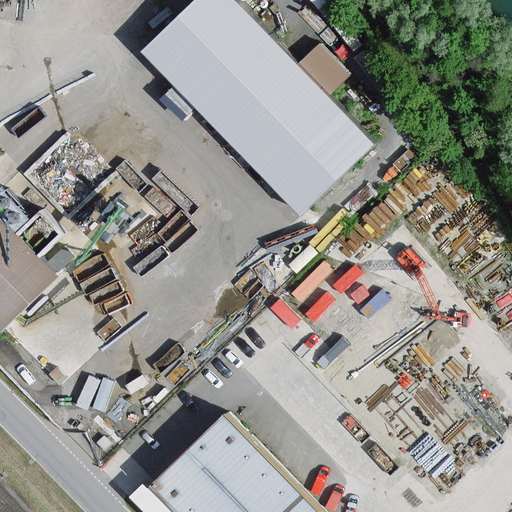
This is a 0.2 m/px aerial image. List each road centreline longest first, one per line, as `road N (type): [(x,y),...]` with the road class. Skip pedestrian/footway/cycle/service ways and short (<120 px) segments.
road 1 (unknown): [(357,511),(238,376),(313,301),(348,274),(389,263),(408,271),(511,372)]
road 2 (track): [(0,94),(79,65),(118,68),(251,214),(216,271),(135,354)]
road 3 (unclassified): [(0,403),(106,511)]
